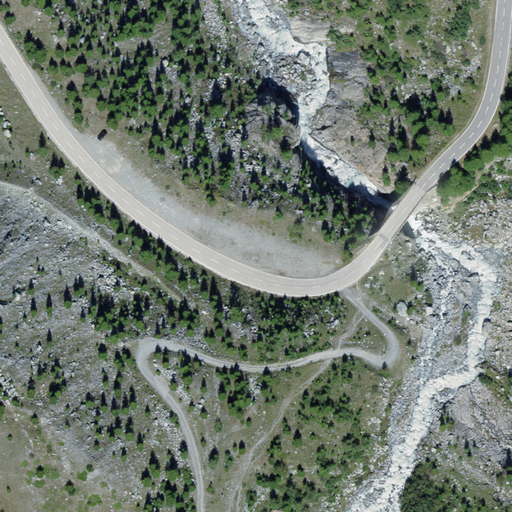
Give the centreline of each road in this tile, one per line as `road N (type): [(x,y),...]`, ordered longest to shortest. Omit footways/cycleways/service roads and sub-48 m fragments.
road 1 (tertiary): [(0,40),(50,121),(112,190),(234,270),(308,287),(354,270),(478,125),(493,91),(504,0)]
road 2 (track): [(200,511),(196,463),(182,423),(140,360),(147,347),(271,368),(352,352),(387,363),(393,341),(358,306),(344,277)]
